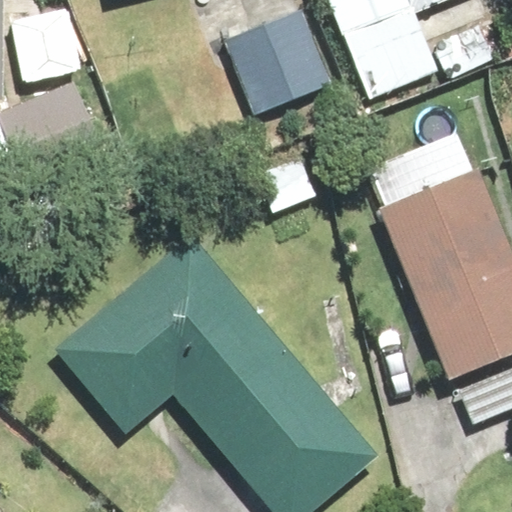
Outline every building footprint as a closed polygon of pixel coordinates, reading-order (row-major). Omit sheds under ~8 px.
[(0,0),(0,115),(8,115),(6,0),(0,0)] [(432,75),(407,12),(437,0),(318,0),(360,104),(432,75)] [(300,14),(217,45),(245,119),(328,87),(300,14)] [(474,24),(426,42),(441,83),(489,65),(474,24)] [(511,264),(472,173),(376,214),(451,385),(511,358),(511,264)] [(321,511),(380,463),(191,241),(54,357),(123,438),(173,396),(272,511),(321,511)] [(511,369),(452,393),(466,429),(511,411),(511,369)]
